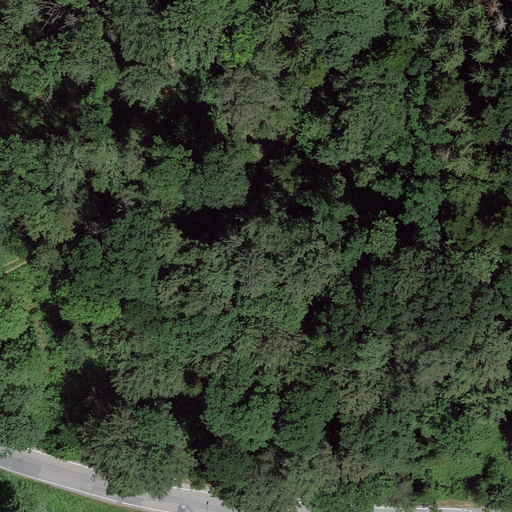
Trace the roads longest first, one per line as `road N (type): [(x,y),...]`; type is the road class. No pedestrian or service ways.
road 1 (track): [(0,258),(123,196),(236,0)]
road 2 (unclassified): [(0,452),(99,486),(279,511)]
